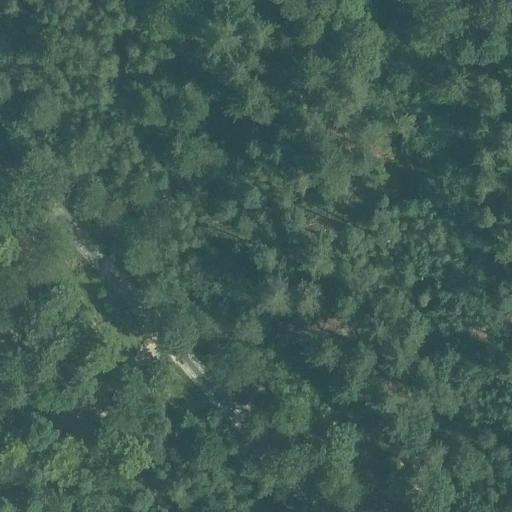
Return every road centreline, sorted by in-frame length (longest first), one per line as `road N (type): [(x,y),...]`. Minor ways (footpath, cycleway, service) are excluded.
road 1 (tertiary): [(323,511),(0,146)]
road 2 (track): [(60,441),(163,331)]
